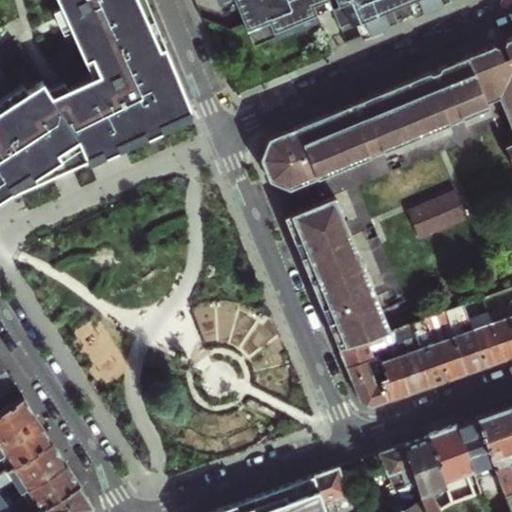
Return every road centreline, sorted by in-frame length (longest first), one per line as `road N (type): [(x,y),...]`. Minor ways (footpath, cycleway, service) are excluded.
road 1 (residential): [(222,132),(347,442)]
road 2 (residential): [(222,132),(511,13)]
road 3 (residential): [(136,511),(0,303)]
road 4 (residential): [(347,442),(150,511)]
road 5 (residential): [(511,384),(347,442)]
road 6 (residential): [(167,0),(222,132)]
